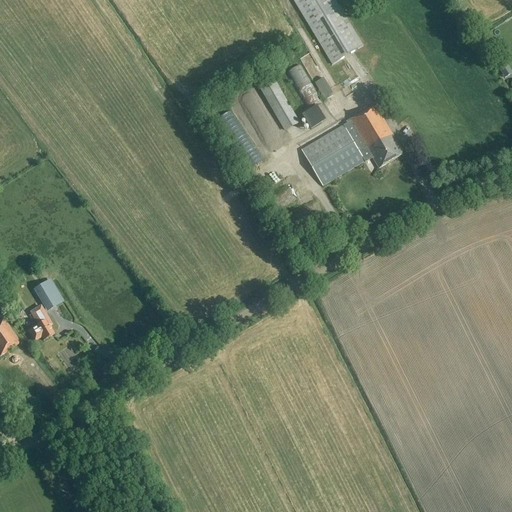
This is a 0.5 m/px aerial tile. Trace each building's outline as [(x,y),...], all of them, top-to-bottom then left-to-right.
[(340,9),(334,0),(291,0),(332,66),(363,47),(346,20),(340,9)] [(320,75),(328,70),(318,52),(310,57),(320,75)] [(511,74),(511,71),(508,66),(500,71),(504,79),(511,74)] [(322,103),(300,67),(287,75),(308,111),(322,103)] [(270,80),(294,127),(309,119),(291,85),(285,88),(279,76),(270,80)] [(349,86),(357,93),(363,87),(355,80),(349,86)] [(378,169),(403,154),(374,106),(346,123),(347,125),(302,152),(323,187),(364,162),(365,164),(372,159),(378,169)] [(346,267),(355,263),(353,259),(344,263),(346,267)] [(15,279),(8,267),(0,271),(0,279),(4,286),(15,279)] [(64,302),(50,280),(33,290),(46,313),(64,302)] [(30,314),(34,321),(32,322),(35,328),(28,332),(35,344),(42,339),(43,342),(54,335),(38,309),(30,314)] [(0,358),(21,344),(4,320),(0,322),(0,358)]
